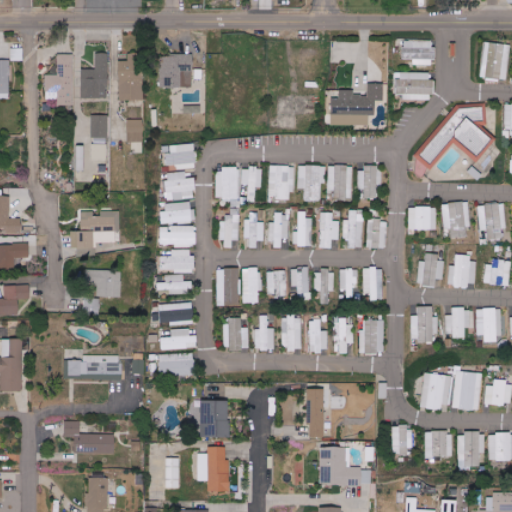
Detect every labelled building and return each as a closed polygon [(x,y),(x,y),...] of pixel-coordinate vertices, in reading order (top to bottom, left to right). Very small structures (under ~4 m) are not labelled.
[(413,65),(434,65),(435,40),(404,40),(403,59),(414,60),(413,65)] [(506,80),(508,44),(482,43),(481,78),(506,80)] [(81,98),(109,98),(108,52),(95,52),(96,69),(81,69),(81,98)] [(74,54),(57,53),(57,75),(45,75),(45,92),(57,92),(57,105),(73,106),(74,54)] [(119,60),(120,100),(144,100),(143,53),(128,53),(128,60),(119,60)] [(202,87),(202,71),(194,71),(193,54),(161,54),(162,87),(202,87)] [(10,60),(0,59),(0,98),(9,99),(10,60)] [(433,73),(398,72),(398,98),(433,99),(433,73)] [(331,125),(369,125),(370,115),(376,116),(376,100),(384,100),(384,83),(368,83),(368,95),(355,95),(355,90),(340,90),(340,98),(332,98),(331,125)] [(456,104),(414,156),(415,176),(423,175),(429,168),(434,168),(454,143),(476,161),(494,138),(473,121),(484,121),(483,103),(456,104)] [(108,138),(109,115),(92,115),(92,137),(108,138)] [(144,120),(128,119),(127,143),(133,143),(133,153),(143,153),(144,120)] [(108,144),(92,144),(91,158),(107,159),(108,144)] [(167,168),(197,167),(196,144),(166,145),(167,168)] [(85,170),(85,145),(76,145),(76,170),(85,170)] [(297,189),(304,189),(304,201),(319,201),(320,183),(325,183),(325,166),(298,165),(297,189)] [(328,165),(328,190),(334,190),(334,199),(351,200),(352,166),(328,165)] [(359,198),(376,198),(377,184),(380,184),(381,166),(361,165),(359,198)] [(293,199),(293,166),(269,166),(269,198),(293,199)] [(238,199),(239,167),(221,167),(220,181),(216,181),(215,198),(238,199)] [(241,184),(248,185),(247,202),(255,202),(256,187),(261,188),(262,168),(242,168),(241,184)] [(167,172),(168,193),(173,192),(173,198),(195,198),(195,177),(187,178),(187,171),(167,172)] [(10,218),(11,196),(0,195),(0,226),(5,227),(5,233),(22,233),(22,218),(10,218)] [(193,222),(192,202),(166,203),(166,211),(162,211),(162,223),(193,222)] [(478,205),(480,230),(486,229),(488,240),(503,238),(502,229),(507,228),(504,202),(478,205)] [(409,230),(436,229),(436,207),(408,207),(409,230)] [(95,257),(95,243),(116,242),(116,232),(121,232),(120,212),(94,213),(94,211),(81,211),(81,231),(72,231),(72,248),(77,248),(77,257),(95,257)] [(344,247),(362,248),(363,212),(348,211),(348,221),(345,221),(344,247)] [(221,247),(233,247),(233,240),(238,240),(239,213),(222,212),(221,247)] [(297,212),(298,246),(313,246),(311,218),(306,218),(305,212),(297,212)] [(264,241),(264,222),(258,222),(258,213),(246,213),(245,238),(249,238),(248,248),(257,248),(257,241),(264,241)] [(288,239),(289,214),(274,213),(274,222),(272,222),(271,247),(281,248),(282,238),(288,239)] [(333,213),(320,213),(319,248),(332,248),(332,239),(339,239),(339,221),(333,221),(333,213)] [(386,248),(387,220),(368,219),(367,248),(386,248)] [(196,225),(171,226),(171,227),(160,227),(160,245),(197,245),(196,225)] [(0,270),(15,270),(15,258),(30,257),(30,243),(0,243),(0,270)] [(160,269),(175,269),(175,273),(194,273),(195,250),(173,250),(173,256),(160,256),(160,269)] [(443,254),(426,253),(425,261),(419,261),(418,285),(436,286),(436,279),(442,279),(443,254)] [(476,262),(470,262),(470,255),(454,254),(454,266),(448,266),(448,286),(468,287),(468,284),(475,284),(476,262)] [(509,286),(510,262),(485,261),(484,285),(509,286)] [(239,305),(238,268),(217,268),(217,306),(239,305)] [(260,303),(260,268),(243,268),(242,303),(260,303)] [(290,268),(291,287),(297,287),(297,297),(309,297),(309,268),(290,268)] [(363,268),(364,300),(383,299),(382,268),(363,268)] [(352,297),(353,283),(357,283),(357,269),(341,269),(341,297),(352,297)] [(314,291),(320,291),(320,303),(328,303),(329,291),(334,291),(334,270),(314,270),(314,291)] [(286,271),(267,271),(267,296),(287,295),(286,271)] [(165,274),(165,282),(156,282),(156,290),(167,290),(167,292),(191,292),(191,281),(184,281),(184,274),(165,274)] [(0,298),(0,315),(20,315),(19,299),(31,299),(30,285),(5,286),(6,298),(0,298)] [(84,314),(100,313),(100,299),(84,299),(84,314)] [(161,322),(195,321),(194,303),(160,304),(161,322)] [(434,306),(418,306),(417,316),(411,315),(411,341),(433,342),(433,334),(437,334),(438,317),(433,316),(434,306)] [(470,328),(470,308),(452,308),(452,315),(447,315),(447,339),(465,338),(465,328),(470,328)] [(476,309),(477,335),(484,335),(484,342),(501,342),(500,308),(476,309)] [(274,328),(267,329),(267,315),(258,315),(259,329),(255,329),(256,350),(275,349),(274,328)] [(301,316),(281,316),(282,350),(301,350),(301,316)] [(354,343),(354,325),(348,325),(347,317),(336,317),(337,353),(348,353),(348,343),(354,343)] [(248,327),(241,327),(242,318),(229,318),(228,326),(223,326),(223,349),(248,350),(248,327)] [(385,353),(385,319),(366,319),(365,331),(361,330),(360,353),(385,353)] [(321,320),(309,320),(309,351),(329,351),(328,331),(321,331),(321,320)] [(172,337),(160,337),(161,349),(198,348),(198,335),(191,335),(191,329),(172,329),(172,337)] [(23,339),(3,339),(3,357),(0,356),(0,373),(1,373),(2,391),(24,390),(23,339)] [(145,374),(144,353),(133,353),(134,374),(145,374)] [(196,374),(195,353),(160,354),(161,376),(196,374)] [(70,360),(69,377),(122,378),(122,355),(84,355),(84,360),(70,360)] [(480,410),(482,372),(455,371),(453,409),(480,410)] [(448,409),(452,376),(425,373),(421,406),(448,409)] [(492,386),(486,386),(485,404),(511,405),(511,381),(493,380),(492,386)] [(325,389),(308,388),(307,425),(311,425),(310,437),(324,437),(325,389)] [(230,400),(202,399),(201,436),(229,437),(230,400)] [(201,406),(190,407),(190,432),(201,431),(201,406)] [(89,434),(89,425),(81,425),(81,421),(65,421),(65,439),(80,439),(79,453),(112,453),(113,434),(89,434)] [(408,457),(408,448),(411,448),(411,425),(393,425),(392,457),(408,457)] [(425,458),(453,457),(452,431),(424,432),(425,458)] [(489,461),(511,460),(511,433),(488,434),(489,461)] [(198,481),(208,480),(208,491),(229,490),(228,446),(208,446),(208,453),(198,453),(198,481)] [(351,447),(321,447),(320,484),(371,485),(371,469),(350,468),(351,447)] [(166,487),(180,487),(180,458),(166,458),(166,487)] [(109,508),(108,477),(88,478),(88,511),(104,511),(104,508),(109,508)] [(406,492),(422,493),(422,483),(407,483),(406,492)] [(480,511),(499,511),(511,511),(511,492),(494,493),(494,510),(481,510),(480,511)] [(406,511),(437,511),(437,510),(418,509),(418,498),(407,497),(406,511)] [(443,511),(458,511),(459,500),(444,499),(443,511)]
